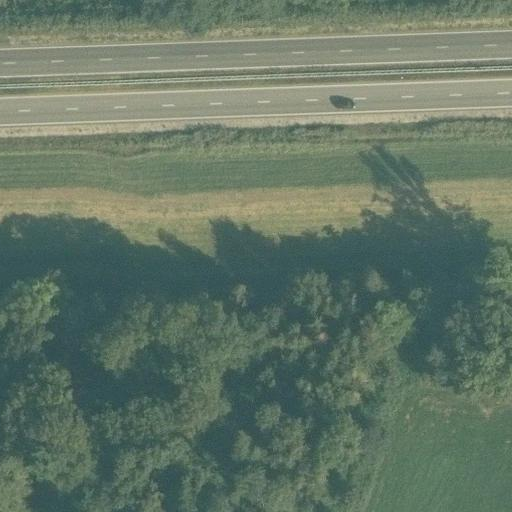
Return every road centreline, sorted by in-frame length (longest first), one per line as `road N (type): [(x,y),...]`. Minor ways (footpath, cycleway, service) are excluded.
road 1 (trunk): [(511,45),(0,63)]
road 2 (trunk): [(0,115),(511,97)]
road 3 (track): [(0,200),(511,186)]
